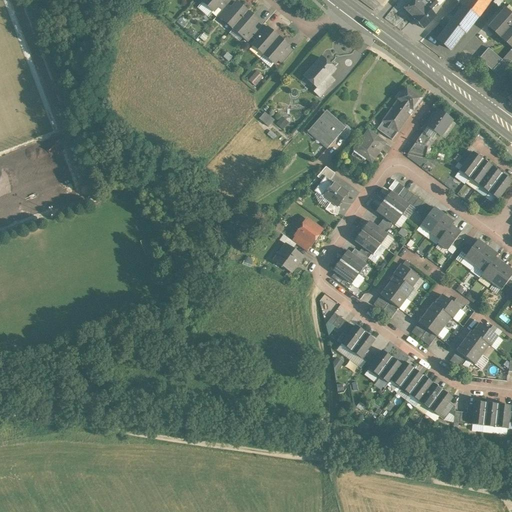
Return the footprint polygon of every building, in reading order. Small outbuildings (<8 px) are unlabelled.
[(204,0),(202,3),(213,12),(217,8),(223,0),(204,0)] [(223,0),(217,8),(222,12),(226,6),(231,0),(223,0)] [(417,0),(412,0),(404,9),(410,15),(408,18),(411,21),(413,19),(432,0),(424,0),(421,4),(417,0)] [(433,0),(432,0),(413,19),(414,20),(412,22),(415,26),(418,23),(423,29),(435,17),(430,12),(437,4),(433,0)] [(461,0),(459,3),(458,3),(463,7),(477,17),(490,1),(488,0),(461,0)] [(231,10),(222,20),(223,21),(233,29),(247,13),(237,3),(231,10)] [(222,12),(217,17),(222,22),(223,21),(222,20),(231,10),(226,6),(222,12)] [(477,17),(463,7),(454,18),(455,18),(451,23),(464,33),(463,33),(465,34),(477,18),(477,17)] [(511,17),(504,10),(489,27),(501,38),(511,25),(511,17)] [(247,13),(233,29),(243,38),(244,38),(252,28),(258,22),(247,13)] [(454,18),(448,13),(441,20),(448,26),(450,23),(454,18)] [(464,33),(451,23),(455,18),(454,18),(450,23),(448,26),(437,40),(450,50),(463,33),(464,33)] [(511,25),(501,38),(511,47),(511,25)] [(194,32),(187,26),(183,31),(190,36),(194,32)] [(257,32),(251,39),(255,43),(266,30),(262,26),(257,32)] [(252,28),(244,38),(243,38),(242,39),(247,43),(251,39),(257,32),(252,28)] [(255,43),(253,46),(263,55),(278,38),(267,29),(255,43)] [(278,38),(263,55),(274,64),(277,61),(288,48),(288,47),(278,38)] [(288,48),(277,61),(281,65),(292,52),(288,48)] [(511,48),(501,60),(501,61),(506,65),(511,58),(511,48)] [(501,60),(488,49),(478,60),(492,71),(501,61),(501,60)] [(274,64),(263,55),(259,60),(270,69),(274,64)] [(321,59),(301,81),(313,92),(319,87),(329,77),(334,71),(321,59)] [(501,61),(492,71),(500,79),(510,68),(506,65),(501,61)] [(256,73),(248,82),(254,87),(262,78),(256,73)] [(329,77),(319,87),(313,92),(320,98),(335,82),(329,77)] [(406,89),(382,122),(397,133),(413,110),(415,112),(418,108),(416,106),(421,99),(420,98),(419,97),(416,95),(415,95),(406,89)] [(452,121),(438,111),(434,117),(432,115),(421,130),(423,132),(415,144),(423,146),(430,137),(432,138),(436,134),(440,137),(447,127),(448,127),(452,121)] [(275,120),(266,112),(260,118),(269,126),(275,120)] [(344,129),(325,113),(307,133),(327,149),(339,135),(344,130),(344,129)] [(296,127),(290,120),(284,126),(290,133),(296,127)] [(397,133),(382,122),(377,130),(391,141),(397,133)] [(346,126),(344,129),(344,130),(339,135),(345,140),(352,132),(346,126)] [(385,143),(369,132),(361,144),(359,144),(354,151),(371,163),(385,143)] [(423,146),(415,144),(413,150),(411,149),(409,156),(424,159),(427,147),(423,146)] [(462,167),(459,172),(469,179),(482,160),(472,153),(469,158),(462,167)] [(464,154),(457,163),(462,167),(469,158),(464,154)] [(482,160),(469,179),(478,186),(492,168),(482,160)] [(325,168),(317,178),(322,182),(325,177),(330,181),(334,174),(325,168)] [(492,168),(478,186),(488,193),(502,175),(492,168)] [(502,175),(488,193),(498,201),(511,182),(502,175)] [(322,182),(314,193),(322,199),(324,197),(323,197),(333,183),(330,181),(325,177),(322,182)] [(395,181),(388,189),(393,193),(399,185),(399,184),(395,181)] [(347,194),(333,183),(323,197),(324,197),(330,202),(337,207),(338,207),(347,194)] [(393,193),(392,193),(397,197),(404,188),(399,185),(393,193)] [(428,206),(404,188),(397,197),(409,206),(421,215),(428,206)] [(397,197),(391,193),(383,202),(402,216),(409,206),(397,197)] [(337,207),(330,202),(325,210),(331,215),(337,216),(339,208),(338,207),(337,207)] [(402,216),(383,202),(376,212),(384,218),(393,225),(394,226),(402,216)] [(428,206),(421,215),(426,218),(432,209),(428,206)] [(426,218),(420,226),(430,234),(444,215),(434,208),(432,209),(426,218)] [(244,215),(239,210),(229,221),(231,228),(244,215)] [(444,215),(430,234),(439,241),(451,226),(453,223),(444,215)] [(393,225),(384,218),(380,223),(389,230),(393,225)] [(306,221),(295,236),(310,247),(321,231),(306,221)] [(377,228),(369,222),(361,232),(380,246),(387,236),(386,235),(377,228)] [(380,223),(377,228),(386,235),(389,230),(380,223)] [(451,226),(439,241),(437,244),(447,251),(451,246),(458,237),(461,233),(451,226)] [(380,246),(361,232),(354,242),(362,248),(371,255),(373,256),(380,246)] [(310,247),(295,236),(291,242),(295,245),(306,253),(310,247)] [(458,237),(451,246),(456,250),(462,241),(458,237)] [(291,242),(287,239),(283,244),(285,246),(285,245),(292,250),(295,245),(291,242)] [(465,257),(464,259),(474,266),(487,248),(477,240),(472,248),(465,257)] [(467,244),(461,253),(465,257),(472,248),(467,244)] [(292,250),(285,245),(285,246),(273,262),(290,274),(303,257),(292,250)] [(371,255),(362,248),(359,253),(367,259),(368,259),(371,255)] [(487,248),(474,266),(483,273),(495,258),(497,255),(487,248)] [(355,258),(347,252),(340,262),(358,275),(366,265),(364,264),(355,258)] [(359,253),(358,253),(355,258),(364,264),(367,259),(359,253)] [(495,258),(483,273),(481,276),(491,284),(504,265),(495,258)] [(253,261),(247,259),(245,265),(251,267),(253,261)] [(358,275),(340,262),(332,272),(334,273),(343,280),(351,285),(358,275)] [(419,279),(400,265),(393,275),(394,277),(395,276),(411,289),(412,289),(419,279)] [(511,270),(504,265),(491,284),(501,291),(505,285),(511,276),(511,275),(511,270)] [(343,280),(334,273),(331,278),(340,285),(343,280)] [(411,289),(395,276),(394,277),(387,286),(406,300),(413,290),(412,289),(411,289)] [(351,285),(343,280),(340,285),(349,291),(352,287),(351,285)] [(406,300),(387,286),(380,296),(389,303),(398,309),(399,310),(406,300)] [(389,303),(380,296),(376,301),(385,308),(389,303)] [(460,310),(441,296),(434,305),(434,306),(451,318),(451,319),(452,320),(460,310)] [(385,308),(376,301),(373,306),(382,312),(385,308)] [(398,309),(389,303),(385,308),(394,314),(398,309)] [(451,318),(434,306),(434,305),(433,304),(425,314),(444,328),(451,319),(451,318)] [(394,314),(385,308),(382,312),(391,319),(394,314)] [(348,325),(334,314),(327,323),(342,334),(348,325)] [(444,328),(425,314),(418,324),(427,331),(436,337),(436,338),(444,328)] [(427,331),(418,324),(414,329),(423,336),(427,331)] [(498,338),(479,324),(472,334),(489,346),(489,347),(490,348),(498,338)] [(348,325),(342,334),(347,337),(353,328),(348,325)] [(347,337),(341,345),(351,353),(364,334),(354,327),(353,328),(347,337)] [(423,336),(414,329),(411,334),(420,340),(423,336)] [(436,337),(427,331),(423,336),(432,342),(436,337)] [(489,346),(472,334),(470,332),(463,342),(482,356),(489,347),(489,346)] [(364,334),(351,353),(361,360),(367,351),(374,342),(364,334)] [(432,342),(423,336),(420,340),(429,347),(432,342)] [(482,356),(463,342),(456,352),(456,353),(465,359),(474,366),(482,356)] [(367,351),(361,360),(365,364),(372,355),(367,351)] [(370,367),(368,370),(378,378),(391,359),(382,352),(377,358),(370,367)] [(465,359),(456,353),(453,357),(462,364),(465,359)] [(372,355),(365,364),(370,367),(377,358),(372,355)] [(462,364),(453,357),(449,362),(458,369),(462,364)] [(391,359),(378,378),(388,385),(390,382),(401,367),(401,366),(391,359)] [(401,367),(390,382),(399,389),(413,370),(403,363),(401,366),(401,367)] [(413,370),(399,389),(409,396),(423,378),(413,370)] [(423,378),(409,396),(419,403),(432,385),(423,378)] [(432,385),(419,403),(428,410),(442,392),(432,385)] [(442,392),(428,410),(438,418),(449,403),(452,399),(442,392)] [(455,408),(449,403),(438,418),(443,421),(450,412),(454,415),(454,413),(455,408)] [(473,408),(471,426),(483,427),(486,404),(473,403),(473,408)] [(498,406),(486,404),(483,427),(495,428),(498,406)] [(510,407),(498,406),(495,428),(507,430),(508,424),(509,413),(510,407)]
